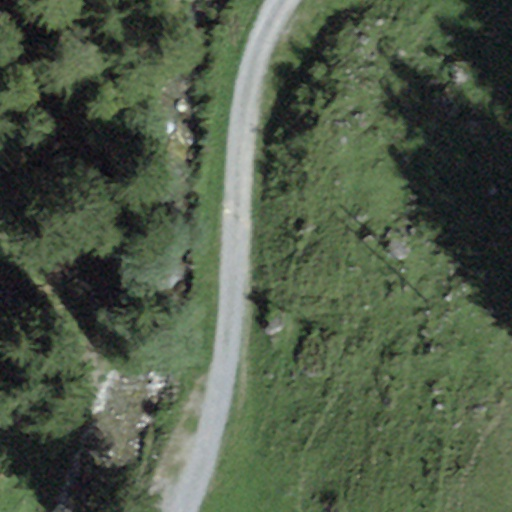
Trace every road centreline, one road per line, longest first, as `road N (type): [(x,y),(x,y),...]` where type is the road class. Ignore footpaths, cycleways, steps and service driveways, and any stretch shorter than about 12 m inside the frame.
road 1 (track): [(218,387),(240,113),(281,0)]
road 2 (track): [(218,387),(180,511)]
